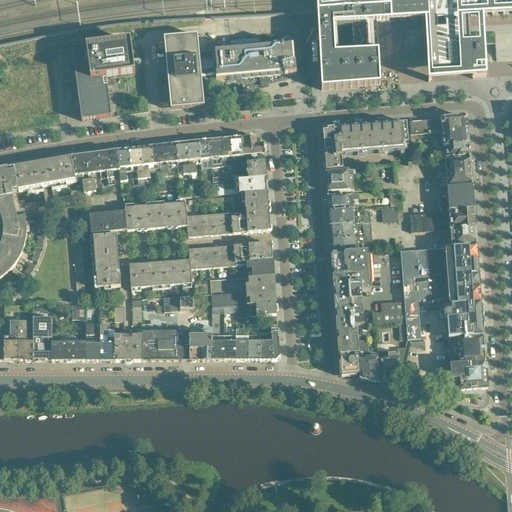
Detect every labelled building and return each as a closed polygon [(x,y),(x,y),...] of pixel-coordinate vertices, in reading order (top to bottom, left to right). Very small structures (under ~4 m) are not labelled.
[(511,0),(316,0),(317,4),(317,13),(317,14),(318,26),(322,91),(380,87),(428,83),(430,83),(473,80),(486,79),(511,76),(511,0)] [(298,64),(296,46),(295,46),(295,45),(285,46),(285,45),(199,53),(198,36),(164,40),(171,112),(205,108),(201,77),(215,76),(216,82),(219,81),(227,80),(227,81),(286,76),(286,77),(297,76),(296,65),(298,64)] [(76,83),(82,122),(112,118),(107,79),(135,75),(131,41),(72,49),(72,50),(58,52),(59,60),(62,84),(76,83)] [(468,132),(467,120),(465,118),(436,121),(437,135),(468,132)] [(437,135),(436,121),(410,124),(411,134),(413,134),(413,136),(412,137),(412,136),(410,137),(418,136),(437,135)] [(343,170),(342,161),(342,160),(345,160),(346,159),(346,157),(357,156),(358,156),(358,158),(359,159),(366,158),(367,157),(367,155),(378,154),(379,156),(380,157),(387,156),(388,155),(387,153),(388,153),(407,152),(406,150),(409,150),(407,123),(396,124),(386,125),(375,126),(365,127),(354,128),(349,129),(344,129),(333,130),(325,131),(324,132),(323,133),(325,153),(326,172),(343,170)] [(438,147),(437,147),(437,148),(469,146),(469,145),(468,132),(437,135),(438,147)] [(265,155),(264,145),(260,145),(259,140),(256,140),(256,138),(245,139),(241,139),(242,157),(252,156),(252,159),(257,159),(257,156),(265,155)] [(242,157),(241,139),(237,139),(234,139),(234,140),(230,140),(231,140),(230,140),(233,167),(243,166),(242,157)] [(233,167),(230,140),(220,141),(222,168),(233,167)] [(222,168),(220,141),(210,142),(212,169),(222,168)] [(212,169),(210,142),(206,142),(203,142),(203,143),(199,143),(201,165),(201,170),(212,169)] [(201,165),(199,143),(187,144),(190,175),(197,174),(196,166),(201,165)] [(190,175),(187,144),(176,145),(178,168),(183,167),(184,176),(190,175)] [(178,168),(176,145),(164,147),(167,178),(174,177),(173,168),(178,168)] [(469,146),(437,148),(437,154),(441,154),(442,161),(446,160),(446,161),(470,159),(470,158),(469,147),(469,146)] [(164,147),(152,148),(155,170),(155,174),(160,174),(161,178),(167,178),(164,147)] [(155,170),(152,148),(141,149),(144,180),(151,180),(150,171),(155,170)] [(144,180),(141,149),(129,151),(131,173),(137,172),(138,181),(139,187),(134,187),(134,195),(146,194),(146,193),(145,188),(144,180)] [(131,173),(129,151),(117,152),(119,172),(120,183),(127,183),(126,174),(131,173)] [(119,172),(117,152),(111,153),(98,155),(101,180),(101,181),(108,180),(108,186),(115,185),(113,172),(119,172)] [(101,180),(98,155),(86,156),(90,193),(96,192),(95,180),(101,180)] [(90,193),(86,156),(74,158),(76,183),(77,183),(83,182),(84,194),(90,193)] [(76,183),(74,158),(62,160),(62,158),(56,159),(56,161),(47,163),(51,188),(52,188),(77,184),(77,183),(76,183)] [(471,173),(470,164),(470,159),(446,161),(446,163),(427,164),(428,170),(437,170),(438,176),(441,175),(441,176),(471,173)] [(51,188),(47,163),(30,166),(29,163),(23,164),(24,167),(14,169),(18,194),(43,190),(51,188)] [(267,179),(265,164),(247,165),(249,180),(267,179)] [(15,219),(14,213),(20,212),(20,205),(19,202),(18,194),(14,169),(0,171),(0,215),(1,219),(3,222),(15,219)] [(354,192),(353,171),(326,173),(328,194),(354,192)] [(471,173),(441,176),(441,183),(439,183),(439,187),(448,186),(448,189),(472,187),(472,182),(471,182),(471,173)] [(268,193),(267,179),(249,180),(235,181),(235,183),(233,183),(233,186),(235,186),(236,190),(225,191),(224,185),(217,185),(218,196),(240,195),(268,193)] [(180,190),(179,183),(170,184),(171,191),(180,190)] [(472,192),(472,187),(448,189),(448,194),(448,198),(441,199),(441,213),(474,210),(473,196),(472,196),(472,192)] [(246,215),(236,215),(237,235),(243,235),(248,235),(249,235),(254,234),(268,233),(268,229),(270,228),(270,219),(269,214),(269,209),(269,208),(269,203),(268,193),(242,195),(242,204),(245,204),(246,215)] [(354,212),(353,200),(374,199),(374,196),(375,196),(375,194),(359,195),(359,194),(351,195),(351,196),(328,197),(329,214),(354,212)] [(236,210),(235,198),(189,201),(189,206),(231,203),(231,211),(236,210)] [(400,204),(383,204),(383,217),(400,217),(400,204)] [(187,218),(186,205),(156,207),(157,230),(167,230),(166,222),(177,221),(178,229),(187,228),(187,219),(187,218)] [(157,230),(156,207),(125,209),(125,213),(127,232),(127,233),(137,232),(136,224),(147,223),(148,231),(157,230)] [(475,230),(474,212),(474,210),(441,213),(442,214),(410,216),(411,234),(450,232),(475,230)] [(370,213),(365,213),(357,214),(357,211),(354,212),(329,214),(330,228),(371,225),(370,213)] [(127,232),(125,213),(90,217),(92,236),(127,232)] [(237,235),(236,215),(223,216),(224,235),(228,234),(228,236),(237,235)] [(26,227),(26,222),(26,221),(25,216),(15,219),(3,222),(3,225),(4,228),(4,229),(26,227)] [(224,235),(223,216),(214,217),(216,237),(221,237),(221,235),(224,235)] [(206,236),(205,217),(194,218),(195,239),(203,238),(202,236),(206,236)] [(216,237),(214,217),(205,217),(206,236),(210,235),(211,238),(216,237)] [(195,239),(194,218),(187,218),(187,219),(187,228),(188,239),(195,239)] [(372,239),(371,225),(330,228),(331,242),(372,239)] [(27,230),(27,228),(26,227),(4,229),(4,232),(4,233),(4,235),(3,237),(26,240),(26,237),(27,235),(27,232),(27,230)] [(475,230),(450,232),(451,245),(452,245),(452,247),(453,250),(476,248),(476,246),(477,246),(476,240),(475,230)] [(120,276),(120,273),(119,267),(117,268),(117,260),(119,260),(118,249),(116,249),(115,242),(118,242),(117,236),(91,238),(94,277),(120,276)] [(25,244),(26,240),(3,237),(3,238),(3,240),(2,242),(1,243),(23,252),(24,249),(25,246),(25,244)] [(84,281),(83,249),(82,239),(73,240),(77,291),(85,291),(84,281)] [(372,253),(372,239),(331,242),(332,255),(332,256),(333,256),(334,255),(361,253),(368,253),(372,253)] [(22,254),(23,252),(1,243),(1,245),(0,246),(0,251),(18,262),(19,260),(20,257),(22,254)] [(244,247),(238,247),(239,265),(247,264),(273,262),(272,250),(271,250),(269,249),(269,245),(255,246),(250,247),(249,247),(244,247)] [(239,265),(238,247),(229,248),(229,250),(226,250),(227,269),(237,268),(236,265),(239,265)] [(479,284),(478,266),(476,248),(453,250),(412,253),(405,254),(401,254),(402,272),(404,291),(405,303),(404,303),(404,310),(406,325),(407,330),(407,340),(407,341),(408,341),(421,340),(420,329),(418,309),(446,307),(481,304),(479,285),(479,284)] [(218,269),(217,249),(212,249),(212,251),(208,252),(209,270),(218,269)] [(227,269),(226,250),(222,250),(222,249),(217,249),(218,269),(227,269)] [(209,270),(208,252),(204,252),(204,250),(196,251),(198,271),(209,270)] [(18,262),(0,251),(0,261),(11,271),(13,269),(14,267),(16,264),(18,262)] [(198,271),(196,251),(189,251),(190,262),(191,262),(191,271),(198,271)] [(333,257),(331,257),(332,270),(334,270),(335,278),(332,278),(333,292),(336,292),(336,299),(334,300),(335,306),(335,313),(337,313),(338,321),(336,321),(337,334),(339,334),(339,342),(337,342),(338,356),(340,356),(341,364),(339,364),(340,377),(341,377),(342,379),(356,377),(356,375),(359,375),(359,374),(357,355),(357,351),(356,329),(364,328),(363,309),(362,304),(362,300),(361,293),(372,292),(371,284),(372,284),(370,258),(368,258),(368,253),(361,253),(334,255),(333,256),(333,257)] [(11,271),(0,261),(0,276),(2,279),(4,277),(7,275),(8,273),(11,271)] [(192,286),(191,271),(191,262),(190,262),(180,263),(181,271),(170,271),(169,264),(160,265),(162,288),(192,286)] [(274,277),(273,262),(247,264),(247,271),(248,271),(248,279),(274,277)] [(162,288),(160,265),(150,265),(151,273),(140,274),(139,266),(129,267),(131,290),(162,288)] [(121,288),(120,276),(94,277),(94,280),(95,290),(121,288)] [(276,304),(275,291),(274,277),(248,279),(249,286),(246,286),(246,293),(246,294),(243,294),(244,306),(250,306),(276,304)] [(208,294),(207,285),(195,286),(195,295),(208,294)] [(164,299),(164,300),(164,314),(180,313),(180,300),(180,298),(164,299)] [(188,300),(180,300),(180,313),(188,312),(188,309),(192,309),(192,300),(188,300)] [(406,325),(404,310),(404,303),(381,305),(382,314),(373,315),(373,326),(374,327),(399,325),(406,325)] [(277,317),(276,304),(250,306),(251,319),(277,317)] [(482,324),(481,304),(446,307),(446,311),(444,313),(445,319),(447,320),(448,327),(482,324)] [(87,321),(86,307),(73,307),(72,307),(72,321),(87,321)] [(246,319),(246,313),(240,313),(240,307),(237,307),(236,307),(236,315),(236,320),(246,319)] [(124,323),(124,308),(114,308),(114,323),(124,323)] [(142,323),(142,308),(132,308),(132,323),(142,323)] [(51,364),(52,344),(52,340),(52,320),(34,319),(33,344),(34,344),(34,364),(49,364),(51,364)] [(5,338),(4,338),(4,363),(18,363),(19,323),(11,323),(10,331),(5,331),(5,338)] [(34,344),(33,344),(27,344),(27,323),(19,323),(18,363),(34,364),(34,344)] [(483,336),(482,324),(448,327),(449,339),(483,336)] [(406,325),(399,325),(400,340),(407,340),(407,330),(406,325)] [(100,340),(94,340),(94,327),(86,327),(86,344),(86,364),(100,364),(100,340)] [(114,364),(114,340),(108,340),(108,327),(100,327),(100,340),(100,364),(114,364)] [(278,331),(278,327),(271,327),(271,336),(272,343),(272,363),(276,363),(280,358),(278,331)] [(212,363),(212,338),(212,329),(210,329),(209,328),(205,328),(204,329),(202,329),(202,331),(197,331),(197,337),(190,337),(189,363),(212,363)] [(364,328),(356,329),(357,351),(357,355),(359,374),(359,375),(359,376),(359,379),(359,381),(376,384),(379,383),(377,353),(370,354),(370,350),(368,350),(367,336),(364,336),(363,333),(367,333),(367,328),(364,328)] [(189,363),(190,337),(189,333),(142,333),(142,337),(142,363),(189,363)] [(271,336),(266,336),(266,337),(260,337),(260,363),(272,363),(272,343),(271,336)] [(485,353),(484,348),(483,336),(449,339),(450,367),(485,364),(484,354),(485,353)] [(66,364),(66,337),(64,337),(60,341),(60,344),(52,344),(51,364),(66,364)] [(86,364),(86,344),(78,344),(78,340),(75,337),(66,337),(66,364),(86,364)] [(132,363),(142,363),(142,337),(130,337),(124,337),(114,337),(114,340),(114,364),(124,363),(132,363)] [(260,363),(260,337),(248,338),(248,363),(260,363)] [(224,363),(225,338),(212,338),(212,363),(224,363)] [(225,338),(224,363),(236,363),(236,338),(225,338)] [(248,363),(248,338),(236,338),(236,363),(248,363)] [(389,352),(377,353),(379,383),(382,386),(388,385),(390,382),(390,378),(399,377),(398,364),(403,363),(405,354),(406,350),(398,351),(398,354),(389,355),(389,352)] [(487,390),(486,379),(486,373),(486,364),(485,364),(450,367),(451,381),(451,388),(453,391),(456,392),(479,390),(487,390)] [(321,427),(320,426),(318,425),(316,424),(314,424),(312,425),(310,426),(309,428),(309,430),(309,432),(310,434),(311,435),(313,436),(315,436),(317,436),(319,435),(320,433),(321,432),(321,429),(321,427)]
